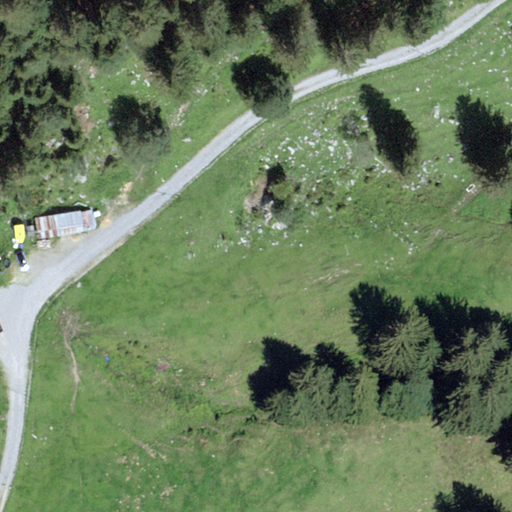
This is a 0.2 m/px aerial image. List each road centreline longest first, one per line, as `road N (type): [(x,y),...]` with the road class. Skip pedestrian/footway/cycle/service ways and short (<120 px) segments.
road 1 (track): [(25,309),(69,264),(284,96),(415,50),(494,0)]
road 2 (track): [(0,506),(25,309)]
